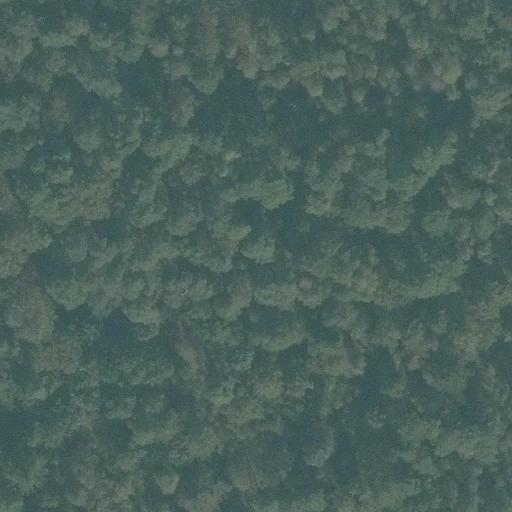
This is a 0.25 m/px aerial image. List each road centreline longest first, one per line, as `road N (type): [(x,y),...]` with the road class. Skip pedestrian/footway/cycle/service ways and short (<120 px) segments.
road 1 (track): [(40,319),(511,303)]
road 2 (track): [(0,207),(109,511)]
